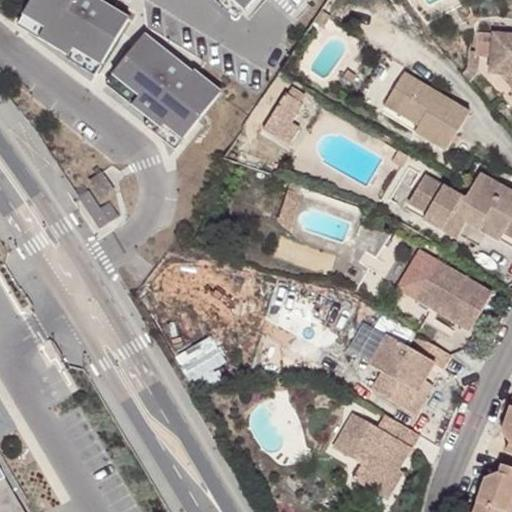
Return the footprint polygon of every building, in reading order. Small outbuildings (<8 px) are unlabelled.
[(34,0),(18,27),(97,74),(130,20),(98,1),(98,0),(34,0)] [(224,0),(242,15),(255,0),(224,0)] [(511,82),(511,27),(490,24),(487,65),(499,68),(511,83),(511,82)] [(177,61),(146,36),(107,85),(180,145),(221,94),(178,60),(177,61)] [(480,52),(469,51),(468,68),(463,75),(470,83),(479,72),(480,52)] [(443,145),(467,106),(399,66),(381,98),(415,119),(410,126),(443,145)] [(458,206),(511,236),(511,190),(477,170),(461,195),(421,171),(405,198),(448,224),(458,206)] [(98,177),(85,187),(99,206),(111,197),(98,177)] [(511,247),(511,244),(511,236),(458,206),(448,224),(405,198),(401,204),(454,236),(464,220),(511,247)] [(475,331),(498,292),(442,259),(420,299),(475,331)] [(439,368),(447,355),(408,332),(401,343),(357,319),(339,348),(377,371),(368,389),(402,408),(419,378),(428,362),(439,368)] [(429,384),(419,378),(402,408),(412,414),(429,384)] [(511,409),(508,408),(499,433),(504,442),(501,452),(511,455),(511,409)] [(369,436),(374,426),(352,414),(331,448),(359,466),(351,481),(366,490),(371,482),(389,493),(401,473),(395,468),(403,455),(369,436)] [(408,447),(415,435),(380,415),(374,426),(408,447)] [(403,455),(408,447),(374,426),(369,436),(403,455)] [(509,511),(511,504),(511,468),(501,465),(498,475),(485,481),(474,511),(509,511)] [(0,511),(21,511),(0,474),(0,511)] [(385,500),(389,493),(371,482),(366,490),(385,500)]
